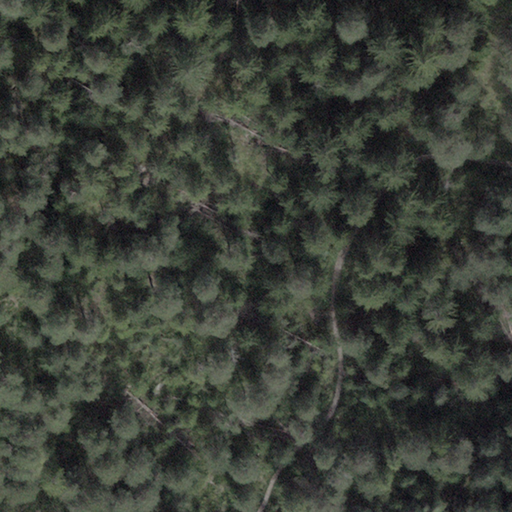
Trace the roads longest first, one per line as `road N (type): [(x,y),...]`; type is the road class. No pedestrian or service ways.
road 1 (track): [(511,162),(427,161),(389,183),(367,208),(339,262),(336,399),(257,511)]
road 2 (track): [(435,511),(473,472),(493,405),(511,385)]
